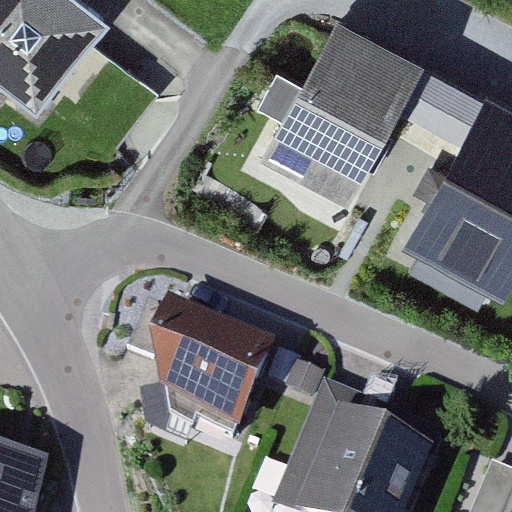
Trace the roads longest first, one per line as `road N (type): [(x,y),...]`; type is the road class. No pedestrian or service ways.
road 1 (residential): [(511,395),(162,246),(129,240),(17,277)]
road 2 (residential): [(47,330),(87,424),(106,511)]
